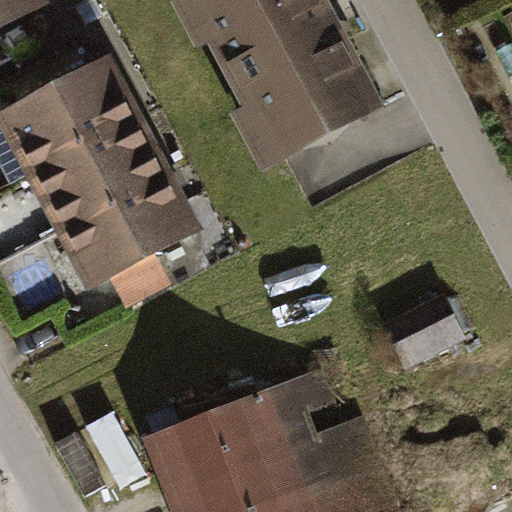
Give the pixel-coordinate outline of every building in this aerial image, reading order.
[(33,0),(0,0),(0,29),(38,9),(33,0)] [(309,0),(203,0),(283,152),(367,108),(309,0)] [(104,67),(0,121),(0,159),(12,183),(38,169),(98,284),(192,234),(104,67)] [(136,301),(179,279),(166,255),(123,277),(136,301)] [(445,299),(393,322),(410,359),(461,336),(445,299)] [(317,376),(164,434),(193,511),(389,511),(396,510),(362,421),(318,438),(303,398),(323,391),(317,376)]
